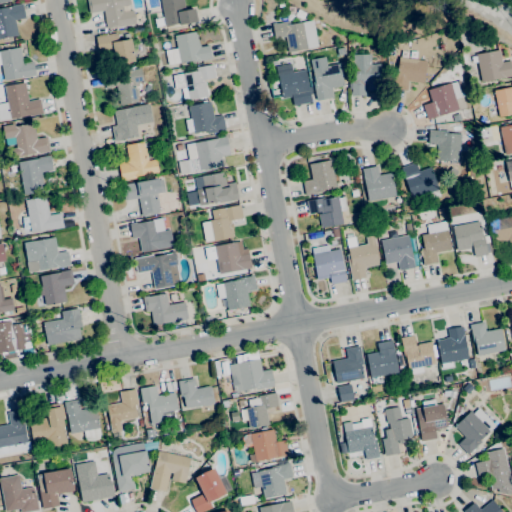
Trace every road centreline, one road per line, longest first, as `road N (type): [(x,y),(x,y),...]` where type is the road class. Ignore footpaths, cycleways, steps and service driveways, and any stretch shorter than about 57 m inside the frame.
road 1 (residential): [(0,379),(511,285)]
road 2 (residential): [(123,358),(55,0)]
road 3 (residential): [(238,5),(297,326)]
road 4 (residential): [(297,326),(328,497),(436,482)]
